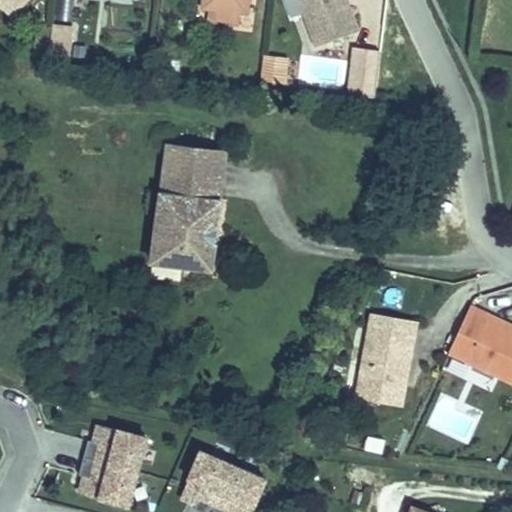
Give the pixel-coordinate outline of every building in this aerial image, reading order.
[(5,0),(17,10),(26,0),(5,0)] [(214,0),(214,2),(259,8),(260,0),(214,0)] [(313,0),(325,35),(366,22),(358,0),(357,0),(352,2),(351,0),(313,0)] [(56,48),(60,17),(44,15),(40,45),(56,48)] [(81,20),(60,17),(56,48),(76,51),(81,20)] [(348,84),(377,88),(383,43),(354,40),(348,84)] [(284,51),(268,50),(266,67),(282,68),(284,51)] [(165,139),(160,180),(222,186),(226,143),(165,139)] [(222,186),(160,180),(151,278),(179,278),(179,260),(214,262),(222,186)] [(508,314),(481,302),(465,337),(511,359),(511,325),(505,322),(508,314)] [(367,324),(379,325),(422,331),(423,320),(369,312),(367,324)] [(420,349),(422,331),(379,325),(371,393),(414,399),(417,374),(409,373),(412,348),(420,349)] [(90,442),(94,426),(88,424),(84,441),(90,442)] [(121,504),(137,435),(94,426),(90,442),(84,441),(78,440),(70,475),(76,476),(82,477),(78,494),(121,504)] [(235,511),(241,511),(257,473),(191,447),(175,488),(191,494),(189,500),(187,505),(203,511),(223,511),(225,508),(235,511)] [(78,494),(82,477),(76,476),(72,493),(78,494)] [(189,500),(191,494),(175,488),(173,493),(189,500)]
